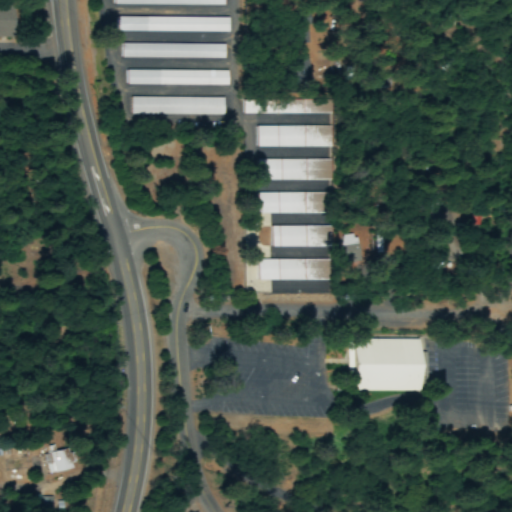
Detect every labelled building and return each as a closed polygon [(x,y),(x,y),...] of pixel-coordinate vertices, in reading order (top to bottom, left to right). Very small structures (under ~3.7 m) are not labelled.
[(112,17),(112,31),(223,32),(223,18),(112,17)] [(300,46),(305,46),(305,21),(289,20),(289,53),(300,53),(300,46)] [(117,43),(117,58),(222,59),(222,44),(117,43)] [(294,85),(308,84),(307,59),(293,60),(294,85)] [(123,70),(123,86),(226,86),(226,71),(123,70)] [(127,97),(127,115),(221,116),(221,97),(127,97)] [(239,99),(239,115),(328,117),(328,100),(239,99)] [(254,127),(254,148),(327,147),(327,126),(254,127)] [(328,159),(253,160),(253,180),(328,180),(328,159)] [(254,194),(254,212),(328,212),(328,193),(254,194)] [(423,229),(440,225),(433,198),(416,201),(423,229)] [(267,225),(268,247),(328,247),(328,225),(267,225)] [(359,263),(354,236),(337,239),(341,266),(359,263)] [(327,257),(327,279),(253,279),(253,258),(327,257)] [(347,338),(348,394),(416,392),(415,339),(347,338)] [(65,473),(64,454),(45,455),(46,475),(65,473)]
